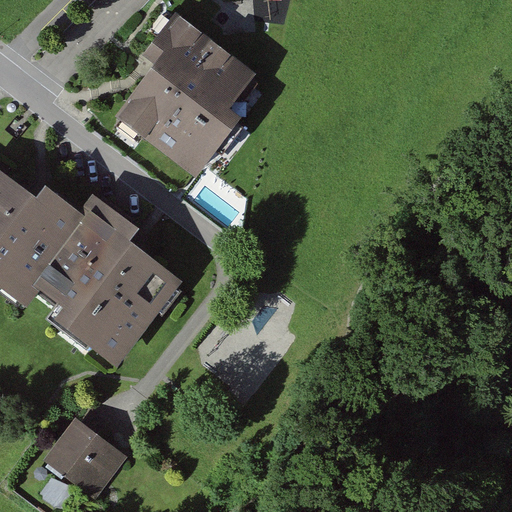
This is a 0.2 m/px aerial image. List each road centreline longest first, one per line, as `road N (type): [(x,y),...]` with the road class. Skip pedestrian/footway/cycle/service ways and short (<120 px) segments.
road 1 (trunk): [(377,0),(351,124),(279,365),(209,511)]
road 2 (residential): [(0,69),(234,254)]
